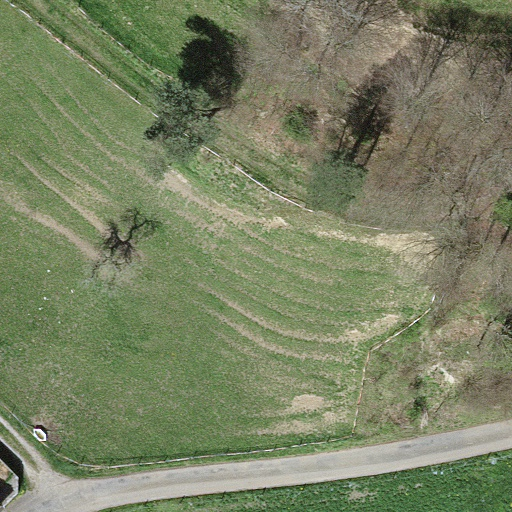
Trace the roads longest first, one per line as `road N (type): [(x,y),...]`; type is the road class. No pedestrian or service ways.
road 1 (track): [(45,0),(251,164),(363,209),(467,207),(511,196)]
road 2 (unclassified): [(55,511),(152,484),(386,459),(511,434)]
